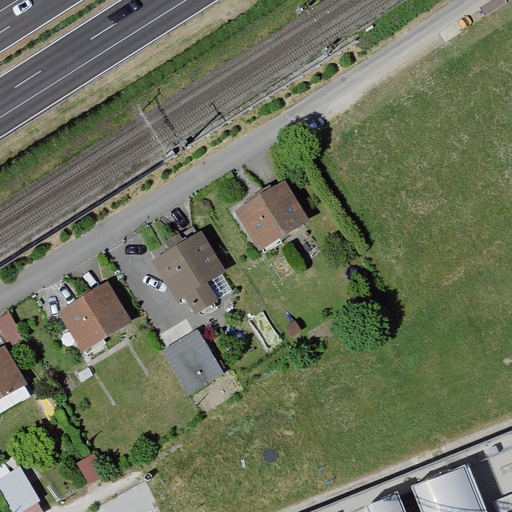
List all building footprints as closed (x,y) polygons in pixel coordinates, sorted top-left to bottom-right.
[(282,192),(232,221),(257,265),(308,237),(282,192)] [(197,241),(146,273),(169,309),(188,308),(197,322),(234,300),(197,241)] [(103,293),(53,322),(77,363),(127,334),(103,293)] [(7,320),(0,323),(0,341),(8,356),(22,349),(7,320)] [(194,339),(160,360),(187,405),(221,385),(194,339)] [(5,358),(0,360),(0,406),(23,395),(5,358)] [(28,511),(35,508),(15,475),(0,483),(0,506),(3,511),(28,511)] [(481,511),(468,477),(413,498),(419,511),(481,511)] [(402,511),(399,502),(373,511),(402,511)]
